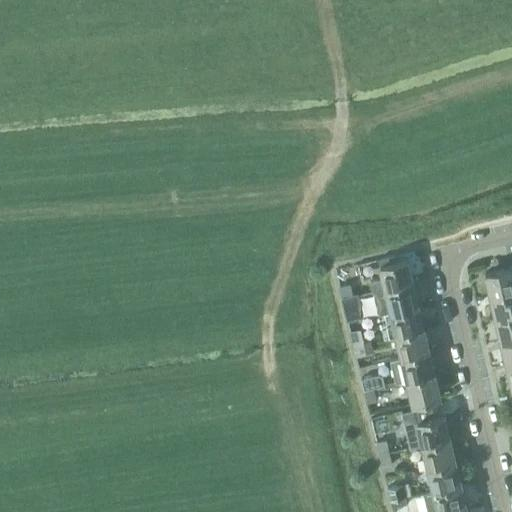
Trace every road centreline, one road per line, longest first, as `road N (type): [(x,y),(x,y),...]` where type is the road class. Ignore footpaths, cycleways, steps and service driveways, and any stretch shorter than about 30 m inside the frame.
road 1 (track): [(327,0),(347,126),(278,266),(265,331),(309,511)]
road 2 (residential): [(508,511),(451,271),(459,252),(511,237)]
